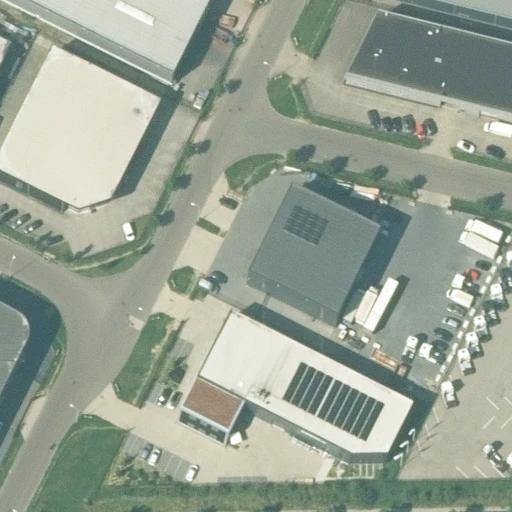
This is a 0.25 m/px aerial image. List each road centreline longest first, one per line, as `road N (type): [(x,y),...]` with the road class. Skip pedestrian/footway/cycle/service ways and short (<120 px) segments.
road 1 (unclassified): [(224,122),(511,193)]
road 2 (unclassified): [(121,320),(224,122)]
road 3 (unclassified): [(9,511),(71,389),(121,320)]
road 4 (unclassified): [(224,122),(287,0)]
road 5 (unclassified): [(121,320),(0,257)]
